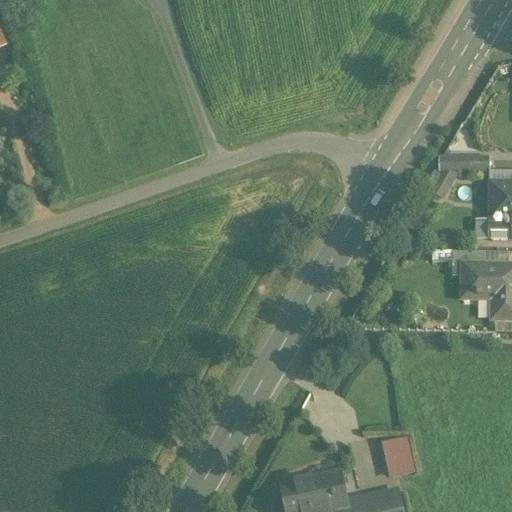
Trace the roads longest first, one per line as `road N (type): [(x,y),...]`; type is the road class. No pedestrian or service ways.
road 1 (unclassified): [(0,235),(265,148),(315,143),(386,172)]
road 2 (secondary): [(386,172),(187,511)]
road 3 (secondary): [(487,0),(386,172)]
